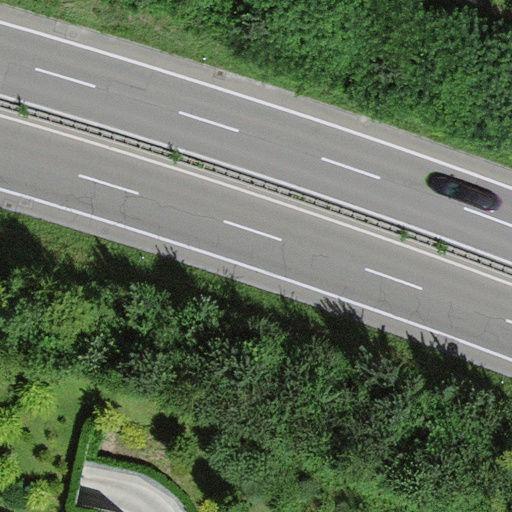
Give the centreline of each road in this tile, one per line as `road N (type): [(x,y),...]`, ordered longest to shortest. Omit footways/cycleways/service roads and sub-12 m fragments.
road 1 (motorway): [(0,153),(200,211),(511,320)]
road 2 (motorway): [(511,225),(182,111),(0,58)]
